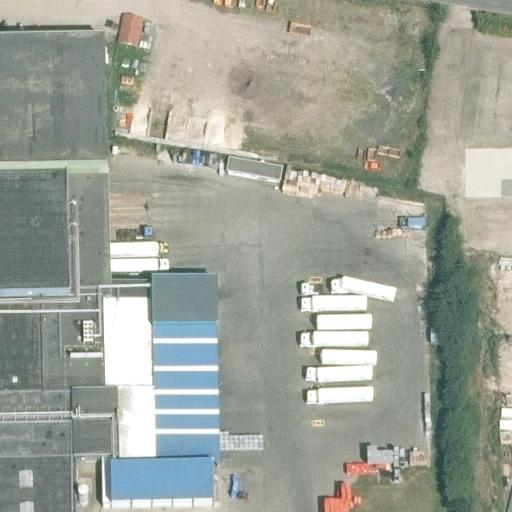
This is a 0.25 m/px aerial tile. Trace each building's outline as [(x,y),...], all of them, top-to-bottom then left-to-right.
[(87,0),(42,0),(86,8),(87,0)] [(140,23),(122,18),(115,47),(133,51),(140,23)] [(0,511),(71,511),(70,468),(100,467),(101,511),(210,511),(209,472),(216,471),(211,287),(107,289),(101,48),(0,50),(0,511)] [(231,161),(230,177),(285,180),(286,165),(231,161)] [(402,470),(402,435),(367,435),(366,461),(355,461),(355,470),(402,470)]
